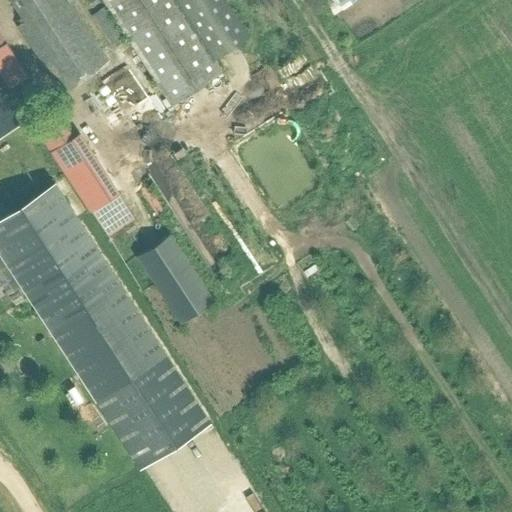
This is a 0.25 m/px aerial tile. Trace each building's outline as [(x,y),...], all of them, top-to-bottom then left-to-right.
[(9,0),(23,20),(16,24),(59,92),(106,60),(68,1),(70,0),(102,0),(170,105),(221,72),(213,59),(248,35),(226,0),(9,0)] [(341,0),(347,11),(363,4),(361,0),(341,0)] [(102,7),(90,15),(112,48),(124,40),(102,7)] [(27,76),(4,41),(0,43),(0,76),(8,88),(27,76)] [(0,131),(16,122),(0,96),(0,131)] [(71,137),(59,119),(39,133),(50,149),(50,150),(106,235),(132,218),(76,134),(71,137)] [(51,182),(0,215),(0,253),(5,262),(28,298),(92,398),(136,467),(205,423),(161,354),(75,218),(51,182)] [(192,215),(216,264),(233,256),(209,207),(192,215)] [(135,255),(178,323),(214,299),(170,232),(135,255)] [(0,259),(0,285),(6,295),(18,287),(0,259)] [(217,448),(231,432),(224,426),(210,442),(217,448)] [(152,466),(158,476),(174,467),(167,457),(152,466)]
